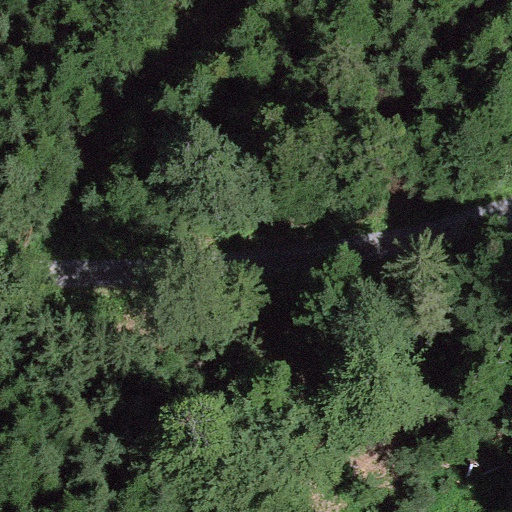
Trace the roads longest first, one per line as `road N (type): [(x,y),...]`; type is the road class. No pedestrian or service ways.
road 1 (track): [(0,276),(239,271),(410,244),(511,207)]
road 2 (track): [(17,277),(236,0)]
